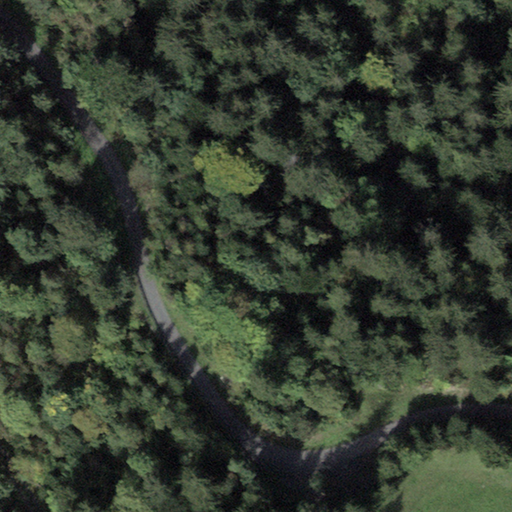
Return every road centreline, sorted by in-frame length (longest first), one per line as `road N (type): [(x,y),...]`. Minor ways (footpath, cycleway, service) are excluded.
road 1 (unclassified): [(511,413),(428,419),(314,465),(259,453),(167,335),(103,148),(0,22)]
road 2 (track): [(341,0),(409,199),(511,308)]
